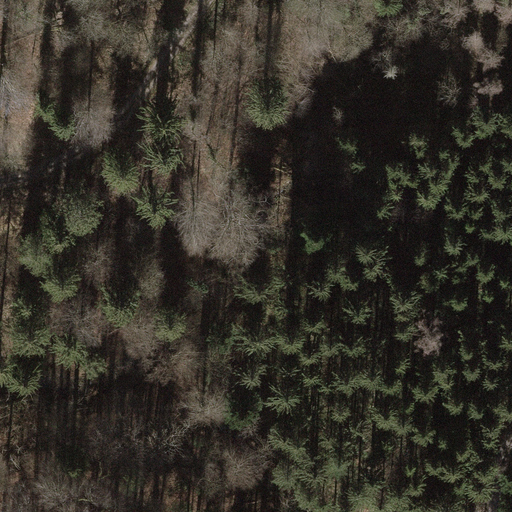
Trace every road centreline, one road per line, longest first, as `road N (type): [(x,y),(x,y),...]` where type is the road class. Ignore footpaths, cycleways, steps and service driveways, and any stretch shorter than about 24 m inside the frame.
road 1 (track): [(205,0),(132,108),(95,143),(0,179)]
road 2 (track): [(511,61),(480,128),(366,238)]
